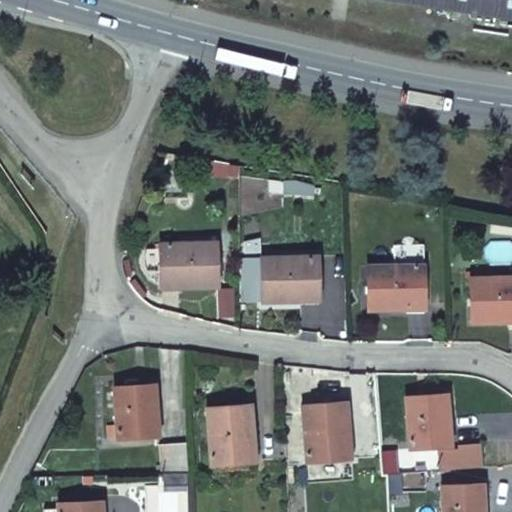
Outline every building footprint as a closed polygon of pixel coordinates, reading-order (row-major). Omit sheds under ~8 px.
[(511,0),(396,0),(396,1),(504,17),(511,18),(511,0)] [(214,242),(159,244),(160,287),(177,287),(177,286),(216,285),(214,242)] [(317,256),(261,258),(262,302),(301,301),(301,299),(318,299),(317,256)] [(367,266),(367,308),(385,308),(385,310),(425,309),(423,265),(367,266)] [(511,277),(469,279),(471,323),(510,322),(510,320),(511,319),(511,277)] [(113,388),(117,439),(155,436),(153,418),(156,418),(153,385),(113,388)] [(446,396),(405,398),(410,449),(447,447),(446,428),(448,428),(446,396)] [(301,406),(307,462),(349,459),(347,441),(348,441),(344,402),(301,406)] [(205,409),(211,465),(254,461),(252,444),(253,444),(249,405),(205,409)] [(160,445),(161,473),(187,472),(185,444),(160,445)] [(441,488),(442,511),(482,511),(480,485),(441,488)] [(57,511),(101,511),(101,502),(57,503),(58,509),(57,511)]
